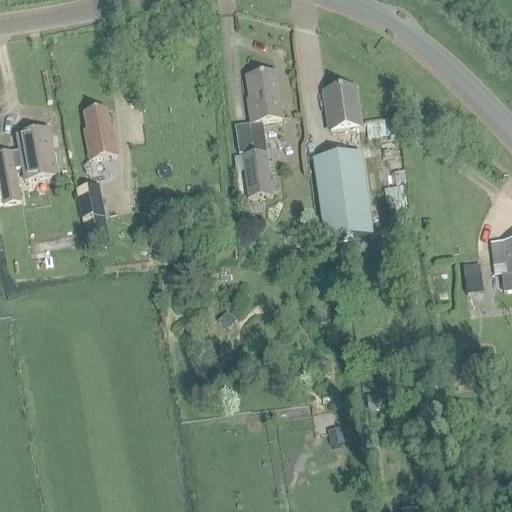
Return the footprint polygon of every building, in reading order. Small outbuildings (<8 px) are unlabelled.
[(274,75),(246,79),(250,109),(246,109),(249,127),(234,129),(238,157),(241,157),(247,202),(271,199),(261,125),(280,123),(274,75)] [(359,130),(354,90),(324,94),(330,134),(359,130)] [(82,132),(87,162),(115,157),(109,127),(107,127),(104,111),(82,115),(85,131),(82,132)] [(56,177),(47,131),(14,138),(19,161),(11,163),(9,156),(0,157),(0,198),(17,195),(13,173),(21,172),(23,184),(56,177)] [(361,148),(360,137),(339,140),(341,150),(361,148)] [(326,243),(369,237),(358,158),(315,164),(326,243)] [(105,220),(98,188),(75,192),(82,225),(105,220)] [(43,255),(37,256),(42,280),(77,274),(68,222),(38,228),(43,255)] [(20,224),(8,226),(10,235),(21,233),(20,224)] [(490,280),(501,279),(503,295),(511,294),(511,244),(487,247),(490,280)] [(12,271),(19,275),(28,258),(21,253),(12,271)] [(465,274),(467,282),(480,279),(478,270),(465,274)] [(225,314),(216,324),(225,333),(234,322),(225,314)] [(388,396),(363,397),(364,415),(389,414),(388,396)]
